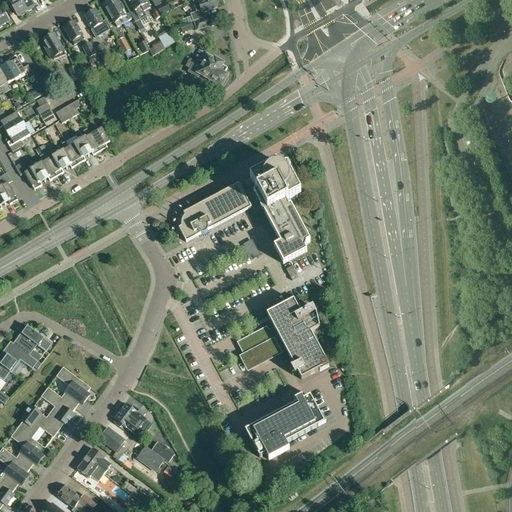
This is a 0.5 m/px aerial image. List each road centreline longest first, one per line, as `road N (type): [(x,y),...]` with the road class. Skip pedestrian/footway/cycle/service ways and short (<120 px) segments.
road 1 (secondary): [(345,100),(423,511)]
road 2 (secondary): [(409,311),(386,65),(401,42)]
road 3 (secondary): [(409,311),(359,66)]
road 4 (tertiary): [(325,57),(118,191)]
road 5 (tertiary): [(124,203),(312,93)]
road 6 (secondary): [(442,511),(409,311)]
road 7 (residential): [(131,370),(163,277),(124,203)]
road 8 (residential): [(29,511),(131,370)]
road 9 (residential): [(0,332),(34,317),(131,370)]
road 10 (tertiary): [(118,191),(0,267)]
road 11 (tertiary): [(0,268),(124,203)]
